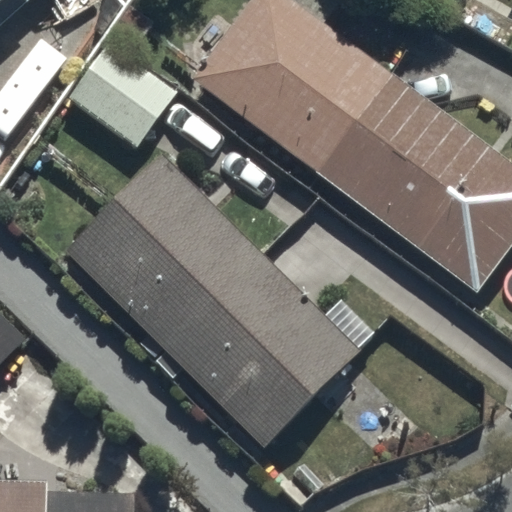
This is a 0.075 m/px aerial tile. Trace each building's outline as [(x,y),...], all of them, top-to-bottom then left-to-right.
[(0,0),(0,37),(44,0),(0,0)] [(511,181),(282,10),(216,98),(487,299),(511,266),(511,181)] [(109,49),(68,101),(135,154),(176,102),(109,49)] [(186,95),(155,141),(218,184),(249,138),(186,95)] [(367,368),(171,181),(79,277),(275,464),(367,368)] [(0,372),(22,351),(0,330),(0,372)]
